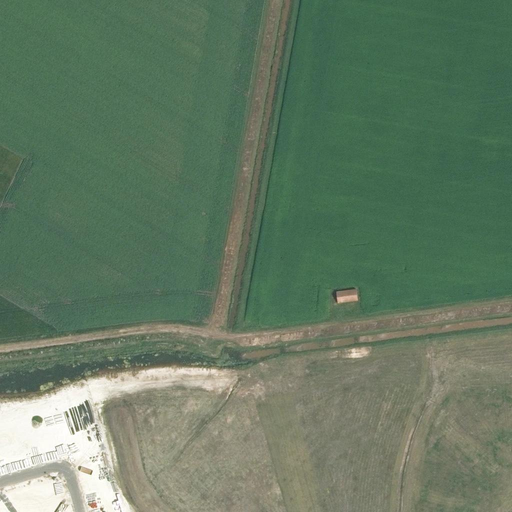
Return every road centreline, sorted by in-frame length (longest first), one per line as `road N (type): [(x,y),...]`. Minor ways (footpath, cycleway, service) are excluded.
road 1 (track): [(270,0),(215,313),(205,329)]
road 2 (track): [(511,304),(226,337),(205,329)]
road 3 (track): [(205,329),(156,325),(0,345)]
